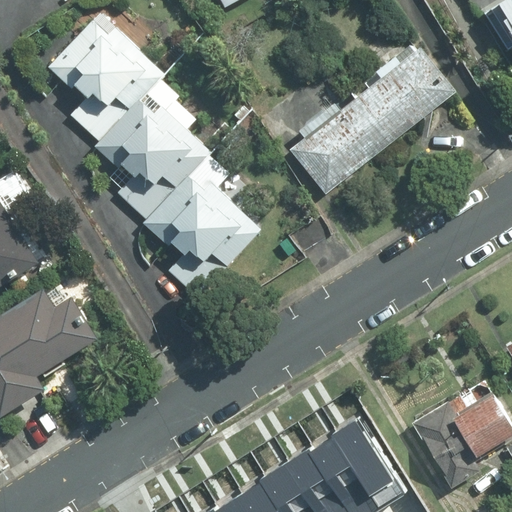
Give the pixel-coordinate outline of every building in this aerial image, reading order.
[(138,171),(144,166),(165,186),(145,207),(208,267),(250,224),(195,172),(214,153),(188,128),(203,112),(153,64),(157,60),(105,10),(56,60),(98,100),(82,117),(138,171)] [(464,88),(429,43),(297,144),(331,189),(464,88)] [(0,282),(2,287),(48,261),(2,182),(0,182),(0,282)] [(0,399),(6,410),(55,383),(47,369),(89,345),(89,344),(107,333),(81,289),(61,300),(53,286),(0,315),(0,399)] [(502,455),(494,441),(511,430),(511,406),(500,386),(473,402),(465,389),(417,418),(455,483),(502,455)] [(358,406),(182,511),(364,511),(408,486),(358,406)] [(497,511),(491,500),(471,511),(497,511)]
